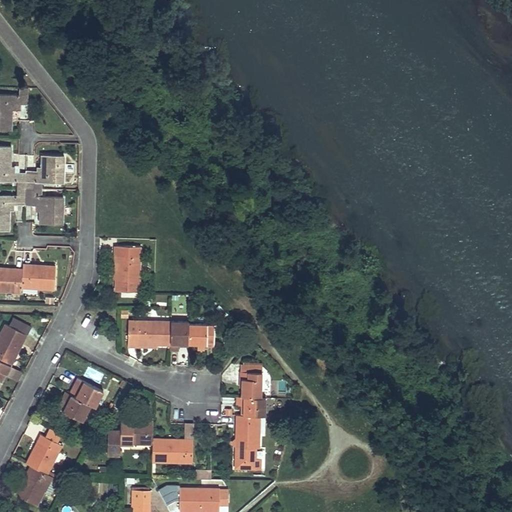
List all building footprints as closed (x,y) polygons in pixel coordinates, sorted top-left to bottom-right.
[(28,103),(29,87),(20,87),(20,95),(0,94),(0,128),(12,129),(13,109),(13,103),(20,103),(28,103)] [(12,146),(0,145),(0,180),(18,181),(18,188),(26,188),(26,173),(15,172),(11,172),(11,166),(12,146)] [(64,156),(42,155),(42,167),(41,173),(38,173),(26,173),(26,188),(42,189),(42,181),(64,182),(64,156)] [(26,188),(18,188),(18,196),(0,195),(0,229),(9,230),(10,210),(10,203),(14,203),(25,204),(26,188)] [(42,189),(26,188),(25,204),(37,204),(40,204),(40,210),(40,222),(62,223),(63,197),(42,196),(42,189)] [(139,291),(140,246),(117,246),(116,278),(115,290),(139,291)] [(32,263),(23,263),(23,267),(22,285),(55,287),(56,265),(43,264),(42,266),(31,265),(32,263)] [(3,267),(0,266),(0,289),(22,290),(22,285),(23,267),(14,267),(14,269),(3,268),(3,267)] [(171,321),(139,320),(130,320),(129,344),(138,344),(147,345),(147,342),(158,342),(158,344),(171,345),(171,321)] [(189,321),(171,321),(171,345),(171,350),(179,351),(179,346),(179,343),(189,343),(189,323),(189,321)] [(27,334),(6,323),(0,335),(0,370),(7,374),(11,366),(15,358),(13,357),(19,345),(21,346),(27,334)] [(208,323),(189,323),(189,343),(188,346),(188,348),(195,348),(195,344),(205,344),(205,346),(214,347),(214,325),(207,324),(208,323)] [(241,396),(262,397),(263,365),(241,364),(240,371),(239,371),(239,379),(242,379),(241,396)] [(7,374),(20,381),(24,373),(11,366),(7,374)] [(104,391),(78,377),(74,385),(75,386),(81,388),(76,397),(91,405),(95,407),(104,391)] [(76,397),(81,388),(75,386),(71,394),(76,397)] [(71,394),(65,391),(61,399),(62,400),(68,403),(64,411),(83,420),(91,405),(76,397),(71,394)] [(241,396),(237,396),(237,404),(243,404),(243,415),(260,415),(266,415),(266,397),(262,397),(241,396)] [(68,403),(62,400),(58,408),(64,411),(68,403)] [(259,448),(260,415),(243,415),(236,414),(236,423),(238,423),(238,434),(236,434),(236,447),(236,461),(242,461),(242,468),(261,469),(261,460),(256,459),(256,448),(259,448)] [(121,443),(153,444),(153,439),(154,420),(145,420),(145,422),(134,422),(134,420),(121,420),(121,430),(108,429),(108,454),(120,454),(121,443)] [(184,438),(193,439),(194,423),(185,423),(184,438)] [(62,444),(41,433),(37,441),(39,442),(34,452),(33,451),(27,463),(30,465),(48,474),(62,444)] [(174,439),(153,439),(153,444),(153,462),(193,463),(193,439),(184,438),(184,441),(174,440),(174,439)] [(48,474),(30,465),(27,472),(29,474),(23,484),(22,482),(17,494),(37,505),(44,491),(52,476),(48,474)] [(211,470),(202,470),(201,478),(211,478),(211,470)] [(58,479),(52,476),(44,491),(50,494),(58,479)] [(220,487),(180,486),(180,510),(197,510),(197,507),(204,507),(204,510),(220,510),(220,506),(227,506),(228,487),(220,487)] [(150,511),(150,507),(151,490),(133,490),(132,507),(134,507),(133,511),(150,511)] [(228,511),(237,511),(252,500),(246,492),(228,508),(228,511)]
